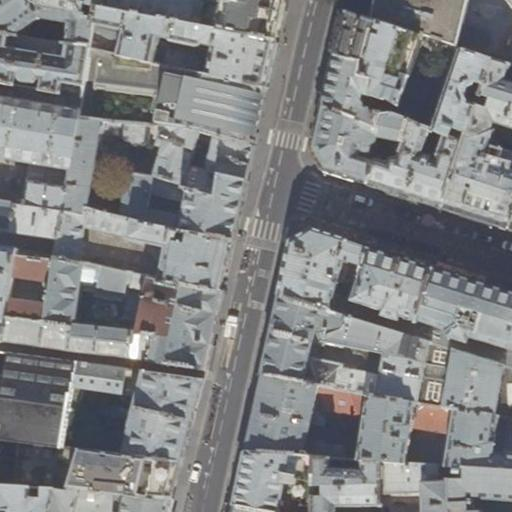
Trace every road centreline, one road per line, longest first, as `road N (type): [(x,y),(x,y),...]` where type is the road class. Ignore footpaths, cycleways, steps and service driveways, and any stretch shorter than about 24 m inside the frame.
road 1 (residential): [(200,511),(280,189)]
road 2 (residential): [(511,263),(280,189)]
road 3 (residential): [(280,189),(323,0)]
